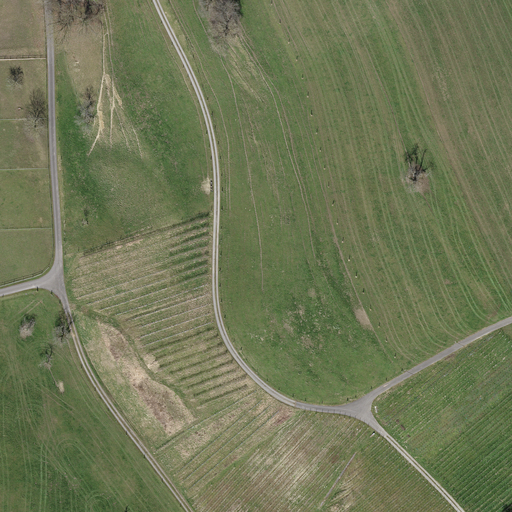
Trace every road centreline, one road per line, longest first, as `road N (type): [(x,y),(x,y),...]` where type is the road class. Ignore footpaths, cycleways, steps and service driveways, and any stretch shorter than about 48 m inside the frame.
road 1 (track): [(155,0),(212,133),(217,309),(235,354),(289,401),(348,409),(374,423),(461,511)]
road 2 (track): [(48,0),(60,278),(69,314),(100,390),(190,511)]
road 3 (track): [(348,409),(511,317)]
